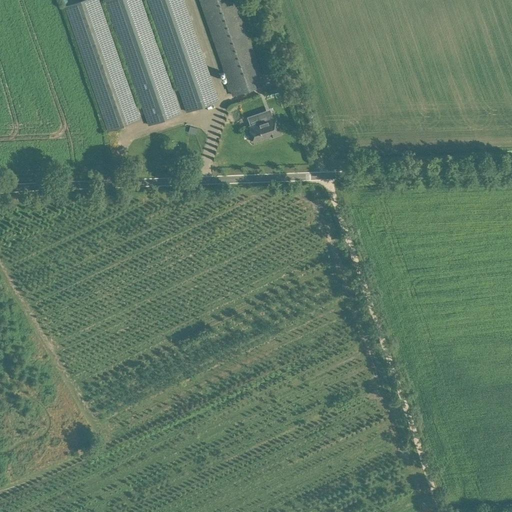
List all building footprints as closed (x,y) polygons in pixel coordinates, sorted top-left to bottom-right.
[(140,119),(136,110),(98,0),(83,0),(65,6),(108,130),(140,119)] [(180,114),(177,104),(141,0),(106,0),(149,124),(180,114)] [(218,100),(215,91),(183,0),(148,0),(187,111),(218,100)] [(199,0),(229,83),(227,84),(228,87),(229,91),(231,90),(233,95),(265,84),(235,0),(199,0)] [(260,122),(248,126),(254,142),(270,136),(271,137),(282,134),(276,116),(269,119),(266,112),(257,115),(260,122)] [(195,134),(197,128),(190,126),(189,132),(195,134)]
